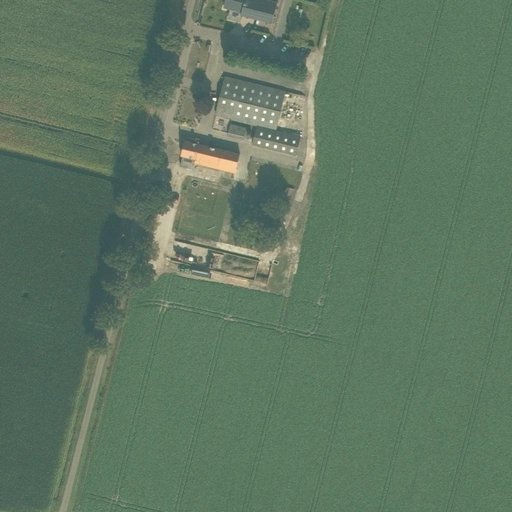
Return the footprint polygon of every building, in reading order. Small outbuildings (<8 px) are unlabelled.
[(267,0),(226,0),(224,8),(242,13),(241,16),(272,23),(277,3),(267,0)] [(276,129),(285,93),(225,78),(216,115),(276,129)] [(247,129),(240,127),(230,125),(228,135),(244,139),(247,129)] [(296,155),(301,137),(257,126),(252,144),(296,155)] [(236,173),(240,154),(185,141),(181,156),(195,159),(194,163),(236,173)] [(179,221),(182,210),(174,208),(171,220),(179,221)] [(166,260),(187,263),(188,257),(167,253),(166,260)]
